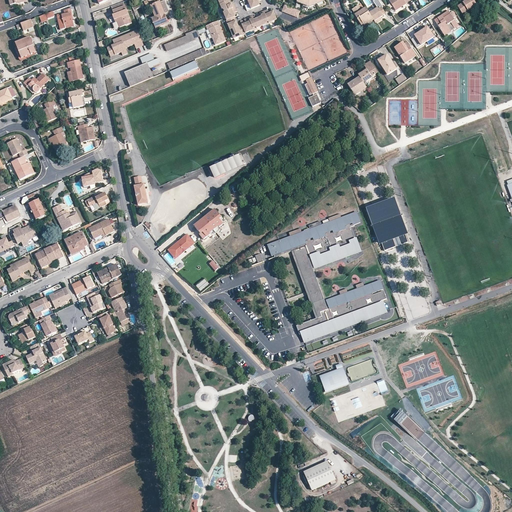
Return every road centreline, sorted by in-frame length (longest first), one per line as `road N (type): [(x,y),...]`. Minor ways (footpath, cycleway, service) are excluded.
road 1 (residential): [(366,463),(317,430),(164,272)]
road 2 (unclassified): [(145,322),(171,511)]
road 3 (residential): [(80,0),(111,150)]
